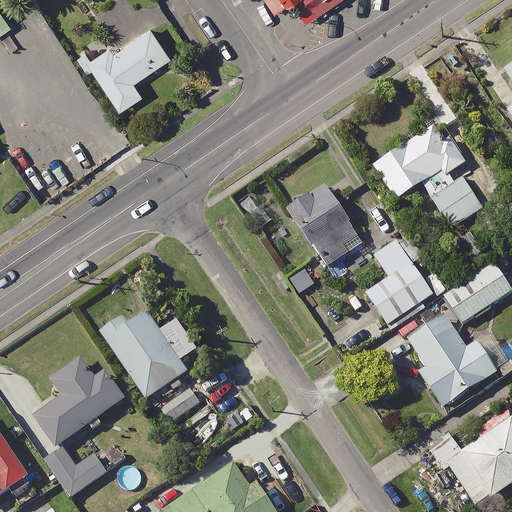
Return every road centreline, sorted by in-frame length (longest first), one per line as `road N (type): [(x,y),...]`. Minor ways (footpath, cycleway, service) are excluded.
road 1 (residential): [(158,186),(381,511)]
road 2 (tertiary): [(158,186),(0,294)]
road 3 (tertiary): [(437,0),(290,100)]
road 4 (tertiary): [(290,100),(158,186)]
road 5 (residential): [(223,0),(290,100)]
